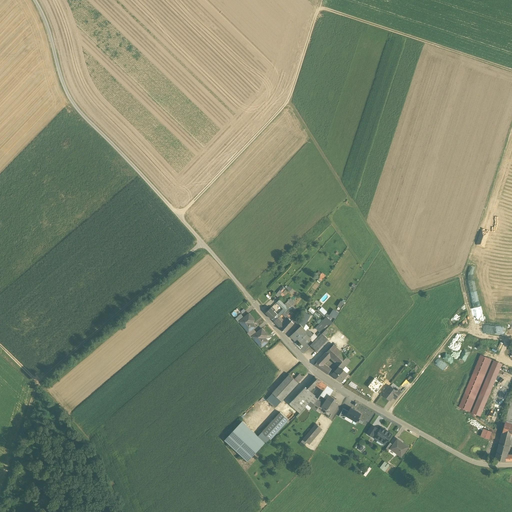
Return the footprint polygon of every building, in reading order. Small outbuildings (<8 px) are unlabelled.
[(276,294),(279,297),(287,289),(283,286),(276,294)] [(290,286),(287,289),(293,295),(296,291),(290,286)] [(291,298),(285,305),(289,309),(289,308),(290,308),(295,302),(291,298)] [(285,305),(282,303),(278,307),(282,310),(284,312),(285,313),(289,309),(285,305)] [(277,314),(271,308),(266,313),(272,319),(277,314)] [(284,315),(289,319),(292,322),(297,317),(294,314),(295,313),(290,308),(289,308),(289,309),(285,313),(284,315)] [(312,316),(304,312),(298,323),(305,330),(312,316)] [(241,314),(235,319),(238,323),(241,321),(244,318),(241,314)] [(244,318),(241,321),(244,325),(244,326),(243,326),(248,332),(253,328),(255,327),(253,323),(253,322),(255,320),(249,314),(244,318)] [(282,324),(277,319),(274,322),(285,333),(291,327),(286,322),(284,324),(283,323),(282,324)] [(326,321),(325,319),(319,325),(324,329),(325,330),(330,325),(326,321)] [(301,326),(294,333),(295,333),(291,336),(295,340),(297,338),(304,346),(311,340),(311,339),(310,338),(305,333),(304,332),(305,331),(301,326)] [(248,332),(247,333),(251,338),(252,337),(254,336),(253,336),(257,333),(253,328),(248,332)] [(257,333),(253,336),(254,336),(252,337),(261,347),(268,342),(265,339),(266,337),(267,335),(262,329),(257,333)] [(320,332),(316,336),(318,338),(322,333),(324,331),(325,330),(324,329),(320,332)] [(313,343),(311,346),(316,351),(328,339),(325,336),(322,333),(318,338),(313,343)] [(313,335),(310,338),(311,339),(311,340),(313,343),(318,338),(316,336),(314,334),(313,335)] [(334,345),(327,352),(322,357),(326,361),(330,356),(337,349),(334,345)] [(337,349),(330,356),(336,361),(343,354),(337,349)] [(343,354),(336,361),(336,363),(340,367),(342,369),(350,360),(343,354)] [(491,360),(480,355),(458,407),(470,412),(491,360)] [(502,364),(493,361),(472,413),(480,416),(502,364)] [(323,365),(320,369),(328,374),(331,370),(323,365)] [(342,369),(340,367),(333,374),(340,382),(348,374),(342,369)] [(299,374),(294,379),(298,383),(303,378),(299,374)] [(290,375),(273,393),(281,401),(298,383),(294,379),(290,375)] [(315,377),(305,388),(309,391),(310,390),(312,388),(316,384),(320,388),(324,384),(315,377)] [(368,386),(376,392),(382,384),(374,378),(368,386)] [(507,393),(510,384),(499,380),(492,400),(493,400),(491,407),(495,408),(494,410),(497,411),(501,401),(503,402),(507,393)] [(324,384),(320,388),(315,397),(317,399),(320,395),(322,392),(323,390),(327,386),(324,384)] [(334,390),(327,386),(323,390),(322,392),(320,395),(327,400),(329,395),(330,396),(334,390)] [(397,391),(390,386),(384,395),(390,400),(393,397),(397,391)] [(305,388),(290,403),(292,406),(293,407),(293,408),(294,409),(295,408),(300,413),(303,409),(307,404),(308,404),(311,401),(314,403),(317,400),(318,399),(317,399),(315,397),(311,394),(309,391),(305,388)] [(397,391),(393,397),(395,399),(401,392),(398,390),(397,391)] [(281,401),(273,393),(268,398),(277,406),(281,401)] [(330,396),(329,395),(327,400),(323,406),(327,409),(333,412),(338,405),(334,402),(336,400),(330,396)] [(317,400),(314,403),(311,407),(316,411),(321,403),(317,400)] [(346,416),(349,412),(343,408),(339,416),(344,419),(346,416)] [(361,414),(351,408),(349,412),(346,416),(356,422),(361,414)] [(281,413),(263,432),(271,440),(289,420),(281,413)] [(265,443),(242,421),(225,440),(248,461),(265,443)] [(511,423),(505,422),(502,433),(511,435),(511,423)] [(309,442),(310,443),(322,428),(316,423),(304,438),(309,442)] [(377,428),(372,425),(367,433),(372,436),(374,434),(377,429),(377,428)] [(385,430),(381,428),(379,431),(376,435),(375,437),(382,441),(382,443),(384,444),(386,443),(392,435),(387,432),(388,432),(385,430)] [(485,428),(482,437),(490,440),(493,431),(485,428)] [(511,435),(502,433),(500,443),(509,446),(510,440),(511,435)] [(309,442),(304,438),(299,444),(303,448),(309,442)] [(393,445),(391,448),(398,453),(397,454),(401,457),(408,448),(401,443),(401,442),(397,439),(393,445)] [(509,446),(500,443),(496,458),(505,461),(506,455),(509,446)] [(390,465),(385,462),(380,468),(385,472),(390,465)]
